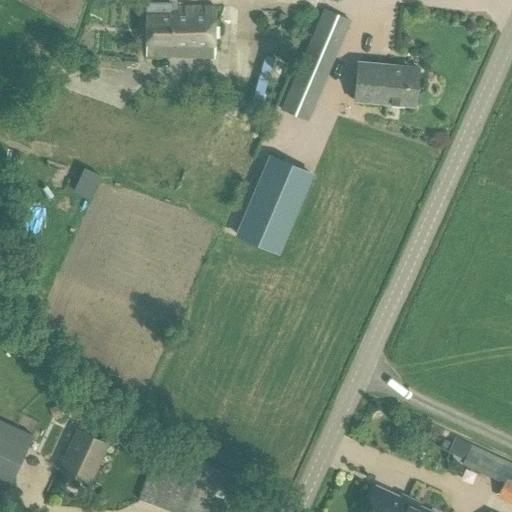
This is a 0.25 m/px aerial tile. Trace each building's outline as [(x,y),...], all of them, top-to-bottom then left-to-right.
[(150,7),(148,58),(214,60),(215,8),(150,7)] [(285,82),(275,106),(282,109),(281,111),(310,124),(353,23),(324,11),(322,14),(311,9),(305,27),(315,31),(292,85),(285,82)] [(359,65),(356,103),(416,108),(420,70),(359,65)] [(29,147),(59,159),(80,108),(50,96),(29,147)] [(215,212),(228,165),(201,157),(187,204),(215,212)] [(274,161),(240,240),(278,257),(312,178),(274,161)] [(38,261),(52,264),(49,275),(72,280),(86,214),(50,206),(38,261)] [(0,420),(0,486),(7,490),(32,436),(0,420)] [(78,431),(60,469),(89,483),(107,444),(78,431)] [(511,466),(472,447),(463,466),(505,487),(499,500),(511,506),(511,466)] [(157,451),(140,500),(176,511),(206,511),(212,494),(229,499),(236,478),(157,451)] [(375,489),(364,511),(428,511),(422,509),(423,506),(404,497),(402,502),(375,489)] [(46,511),(108,511),(108,505),(46,503),(46,511)]
